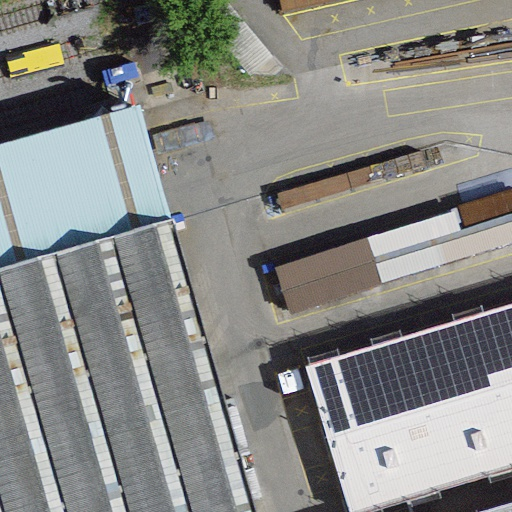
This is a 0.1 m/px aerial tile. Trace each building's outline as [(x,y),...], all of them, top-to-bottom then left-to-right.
[(271,511),(158,108),(0,152),(0,511),(271,511)] [(511,198),(460,199),(461,247),(511,246),(511,198)] [(369,236),(272,267),(288,315),(385,284),(369,236)] [(511,306),(307,358),(345,511),(511,469),(511,306)] [(511,511),(511,503),(474,511),(511,511)]
